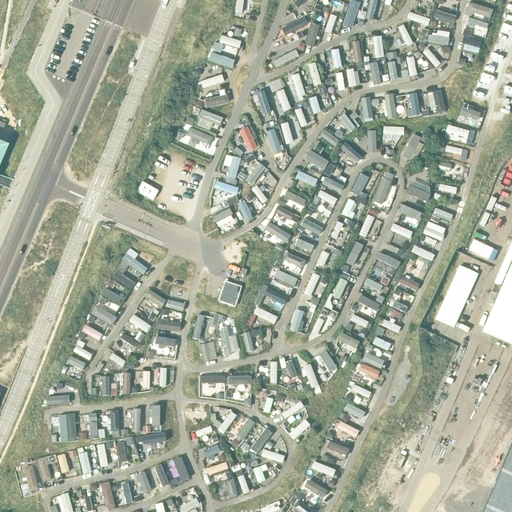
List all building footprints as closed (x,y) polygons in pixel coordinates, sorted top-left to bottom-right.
[(349,0),(343,24),(352,27),(359,0),(349,0)] [(490,16),(493,7),(469,0),(466,10),(490,16)] [(428,8),(426,16),(431,18),(434,10),(428,8)] [(453,23),(456,15),(436,8),(433,16),(453,23)] [(410,10),(407,17),(428,25),(430,18),(410,10)] [(331,32),(337,15),(331,13),(325,30),(331,32)] [(304,15),(282,27),(286,34),(308,23),(304,15)] [(312,21),(305,43),(314,46),(320,24),(312,21)] [(397,27),(401,36),(394,40),(398,48),(413,41),(404,23),(397,27)] [(427,42),(449,43),(450,30),(437,29),(436,34),(428,33),(427,42)] [(464,29),(462,35),(470,37),(472,31),(464,29)] [(305,30),(298,34),(300,38),(307,35),(305,30)] [(375,56),(384,55),(382,34),(373,35),(375,56)] [(359,39),(351,40),(356,62),(363,60),(359,39)] [(216,42),(214,51),(220,52),(223,45),(216,42)] [(271,54),(276,66),(299,55),(294,44),(271,54)] [(429,46),(423,51),(435,67),(440,62),(429,46)] [(327,69),(342,66),(339,48),(324,50),(327,69)] [(410,75),(418,73),(412,51),(404,53),(410,75)] [(387,61),(388,74),(384,74),(384,79),(398,77),(396,60),(387,61)] [(317,61),(309,63),(313,85),(321,83),(317,61)] [(360,84),(356,66),(346,69),(350,86),(360,84)] [(300,72),(293,74),(297,97),(305,96),(300,72)] [(202,86),(224,83),(223,75),(201,78),(202,86)] [(226,88),(215,91),(216,95),(205,98),(207,107),(229,101),(226,88)] [(273,92),(280,111),(291,107),(284,88),(273,92)] [(264,113),(272,110),(263,89),(255,92),(264,113)] [(389,117),(398,115),(393,92),(384,94),(389,117)] [(198,99),(196,105),(202,108),(204,101),(198,99)] [(378,99),(370,100),(372,107),(379,106),(378,99)] [(308,101),(302,103),(304,109),(310,107),(308,101)] [(213,130),(216,124),(220,125),(223,117),(202,108),(196,123),(213,130)] [(428,109),(421,111),(422,117),(430,116),(428,109)] [(355,111),(349,116),(352,121),(358,116),(355,111)] [(345,112),(338,117),(349,131),(356,127),(345,112)] [(190,125),(186,133),(209,144),(213,135),(190,125)] [(247,125),(239,129),(250,150),(258,146),(247,125)] [(404,133),(404,126),(384,125),(383,138),(398,139),(399,133),(404,133)] [(338,129),(334,134),(339,138),(343,133),(338,129)] [(376,129),(367,129),(368,150),(377,150),(376,129)] [(414,161),(424,143),(418,140),(421,136),(414,132),(402,154),(414,161)] [(0,172),(12,144),(0,138),(0,172)] [(346,140),(341,146),(357,161),(362,156),(346,140)] [(317,144),(313,149),(320,153),(323,148),(317,144)] [(465,161),(469,150),(448,144),(444,155),(465,161)] [(304,159),(325,167),(329,158),(308,149),(304,159)] [(228,166),(224,180),(235,183),(241,157),(226,153),(223,164),(228,166)] [(253,155),(245,159),(247,164),(255,159),(253,155)] [(259,161),(245,179),(252,184),(266,166),(259,161)] [(439,162),(438,169),(450,172),(451,165),(439,162)] [(329,163),(326,168),(332,171),(334,166),(329,163)] [(310,168),(307,173),(312,176),(315,171),(310,168)] [(386,172),(384,177),(392,180),(394,175),(386,172)] [(325,175),(321,183),(340,192),(344,184),(325,175)] [(216,179),(214,186),(237,194),(240,187),(216,179)] [(426,199),(431,186),(411,179),(406,192),(426,199)] [(142,181),(137,191),(153,200),(158,190),(142,181)] [(439,190),(457,192),(457,185),(439,183),(439,190)] [(257,184),(252,188),(262,202),(267,198),(257,184)] [(250,193),(245,197),(249,202),(254,199),(250,193)] [(357,195),(354,200),(364,205),(367,200),(365,199),(359,196),(357,195)] [(225,205),(238,201),(237,196),(224,200),(225,205)] [(280,197),(277,203),(283,206),(286,200),(280,197)] [(245,221),(253,218),(245,198),(238,201),(245,221)] [(312,201),(309,207),(315,210),(318,205),(312,201)] [(401,204),(398,212),(419,218),(422,209),(401,204)] [(235,218),(229,207),(212,214),(218,226),(235,218)] [(308,207),(305,213),(311,216),(314,210),(308,207)] [(370,207),(368,212),(377,216),(379,211),(370,207)] [(294,214),(290,220),(297,223),(300,217),(294,214)] [(366,236),(374,216),(368,214),(359,234),(366,236)] [(432,215),(430,220),(437,223),(440,218),(432,215)] [(304,218),(301,226),(320,234),(324,226),(304,218)] [(337,239),(344,223),(338,220),(331,236),(337,239)] [(349,220),(346,225),(353,229),(355,223),(349,220)] [(428,220),(423,232),(441,239),(446,227),(428,220)] [(268,222),(264,230),(287,240),(291,232),(268,222)] [(393,222),(391,229),(410,237),(413,230),(393,222)] [(491,251),(496,240),(475,231),(470,242),(491,251)] [(356,266),(363,243),(354,240),(347,263),(356,266)] [(277,243),(274,248),(281,252),(283,247),(277,243)] [(415,244),(411,251),(432,260),(435,253),(415,244)] [(147,267),(134,259),(138,253),(129,247),(121,260),(144,273),(147,267)] [(335,248),(333,254),(339,257),(342,252),(335,248)] [(324,266),(329,252),(324,250),(318,264),(324,266)] [(286,251),(282,259),(302,268),(306,260),(286,251)] [(411,253),(408,259),(413,261),(416,256),(411,253)] [(122,261),(118,268),(124,273),(129,266),(122,261)] [(343,265),(340,271),(346,273),(348,268),(343,265)] [(459,266),(435,320),(454,328),(478,274),(459,266)] [(277,270),(273,281),(293,288),(297,277),(277,270)] [(341,271),(338,277),(347,281),(350,275),(341,271)] [(310,296),(320,275),(313,272),(304,292),(310,296)] [(398,282),(416,290),(420,283),(402,275),(398,282)] [(383,277),(380,283),(386,286),(389,280),(383,277)] [(110,280),(107,285),(112,289),(115,283),(110,280)] [(225,281),(218,301),(235,307),(241,287),(225,281)] [(263,285),(254,304),(259,306),(268,288),(263,285)] [(143,297),(162,307),(166,299),(148,289),(143,297)] [(378,295),(375,301),(381,304),(384,298),(378,295)] [(101,297),(98,303),(104,306),(107,300),(101,297)] [(312,297),(309,303),(317,306),(319,300),(312,297)] [(167,299),(165,306),(183,311),(185,303),(167,299)] [(392,299),(389,305),(406,312),(409,307),(392,299)] [(353,304),(350,310),(356,313),(359,308),(353,304)] [(274,323),(278,316),(257,306),(254,313),(274,323)] [(296,309),(289,329),(297,332),(304,311),(296,309)] [(322,309),(320,314),(326,317),(328,312),(322,309)] [(152,312),(148,318),(153,321),(157,315),(152,312)] [(199,339),(205,315),(197,313),(192,337),(199,339)] [(148,331),(152,324),(132,314),(129,321),(148,331)] [(353,314),(350,319),(369,329),(372,323),(353,314)] [(318,334),(324,320),(318,317),(312,331),(318,334)] [(382,317),(379,324),(398,332),(401,325),(391,321),(382,317)] [(86,324),(82,330),(99,340),(103,334),(86,324)] [(378,327),(375,334),(381,337),(384,330),(378,327)] [(80,332),(77,337),(83,340),(86,335),(80,332)] [(120,337),(135,347),(138,342),(123,332),(120,337)] [(340,332),(336,342),(356,350),(360,340),(340,332)] [(141,333),(137,339),(141,342),(145,336),(141,333)] [(156,335),(155,343),(175,347),(177,339),(156,335)] [(375,336),(372,343),(388,350),(391,343),(375,336)] [(79,340),(76,346),(82,349),(85,344),(79,340)] [(204,361),(217,358),(214,341),(201,344),(204,361)] [(367,344),(365,350),(370,352),(373,347),(367,344)] [(113,353),(109,358),(123,366),(126,360),(113,353)] [(83,370),(86,363),(70,355),(67,362),(83,370)] [(342,356),(340,360),(343,362),(347,364),(349,359),(342,356)] [(290,378),(298,376),(293,359),(285,362),(290,378)] [(377,379),(380,371),(361,362),(358,370),(377,379)] [(311,363),(303,366),(311,388),(319,385),(311,363)] [(442,387),(451,390),(456,378),(447,374),(442,387)] [(200,383),(224,383),(224,375),(200,375),(200,383)] [(251,376),(228,375),(228,383),(251,384),(251,376)] [(353,390),(369,397),(371,392),(355,385),(353,390)] [(46,396),(47,404),(70,404),(69,395),(46,396)] [(278,395),(275,400),(281,403),(284,398),(278,395)] [(270,413),(274,398),(267,397),(263,411),(270,413)] [(285,418),(304,406),(300,400),(282,413),(285,418)] [(363,418),(366,412),(347,402),(344,409),(363,418)] [(161,404),(151,405),(152,425),(161,425),(161,404)] [(230,410),(219,429),(226,433),(236,414),(230,410)] [(76,440),(75,413),(59,414),(60,440),(76,440)] [(429,415),(417,443),(426,447),(438,419),(429,415)] [(249,418),(236,434),(243,439),(255,422),(249,418)] [(294,439),(310,424),(305,418),(288,433),(294,439)] [(337,428),(356,437),(360,430),(340,420),(337,428)] [(195,430),(197,436),(213,431),(212,425),(195,430)] [(133,437),(125,438),(127,446),(134,445),(133,437)] [(235,439),(231,444),(236,447),(239,442),(235,439)] [(330,440),(327,448),(346,455),(349,448),(330,440)] [(268,441),(265,447),(270,450),(273,445),(268,441)] [(503,460),(509,443),(503,441),(500,449),(494,465),(500,467),(502,459),(503,460)] [(113,442),(105,443),(106,450),(114,448),(113,442)] [(483,455),(488,445),(482,442),(478,453),(483,455)] [(244,443),(240,448),(246,452),(250,447),(244,443)] [(76,450),(69,452),(70,459),(77,457),(76,450)] [(511,511),(511,450),(489,511),(511,511)] [(398,470),(397,474),(411,479),(419,458),(400,451),(393,468),(398,470)] [(314,460),(311,467),(333,476),(335,469),(314,460)] [(209,476),(229,472),(227,462),(207,466),(209,476)] [(239,464),(230,468),(232,473),(235,472),(241,470),(239,464)] [(262,470),(267,468),(266,464),(253,468),(258,482),(265,480),(262,470)] [(308,479),(303,487),(322,497),(327,490),(308,479)] [(156,486),(150,488),(153,496),(159,494),(156,486)] [(296,491),(293,495),(297,497),(297,498),(302,501),(306,494),(300,491),(300,493),(296,491)] [(68,492),(57,496),(62,511),(69,511),(74,511),(68,492)] [(85,497),(88,511),(95,510),(92,496),(85,497)] [(262,511),(269,511),(281,508),(278,501),(260,507),(262,511)]
